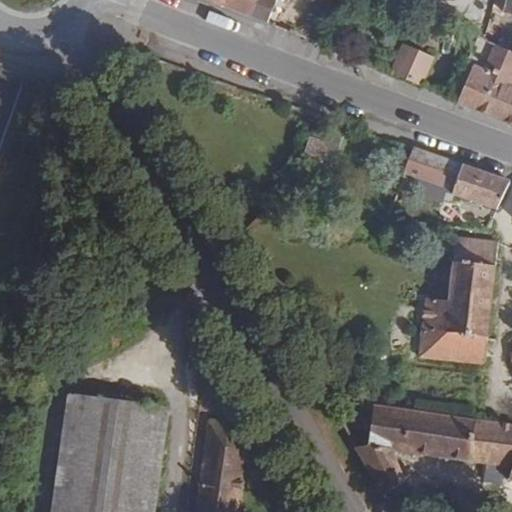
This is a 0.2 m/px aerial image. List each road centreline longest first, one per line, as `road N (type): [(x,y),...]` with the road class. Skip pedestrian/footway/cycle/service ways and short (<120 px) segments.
road 1 (tertiary): [(109,0),(511,154)]
road 2 (track): [(162,511),(173,332),(208,267)]
road 3 (unknown): [(511,215),(502,378)]
